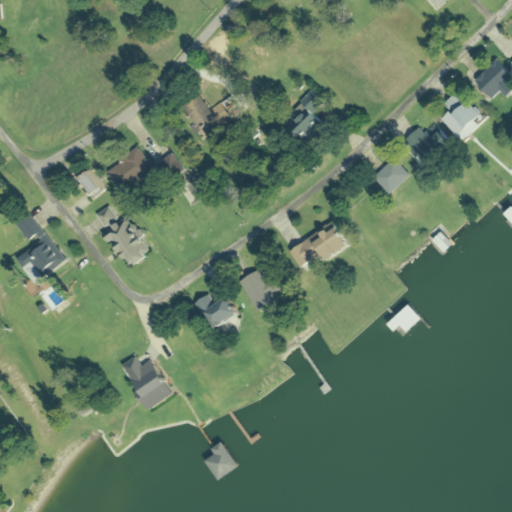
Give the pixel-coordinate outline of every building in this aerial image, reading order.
[(427,0),(439,12),(450,0),(427,0)] [(511,93),(511,65),(488,65),(488,77),(480,77),(480,93),(511,93)] [(301,103),(309,109),(291,127),(307,142),(324,125),(313,114),(324,103),(312,91),(301,103)] [(451,112),(443,120),(461,139),(482,120),(458,94),(445,106),(451,112)] [(218,119),(199,96),(183,110),(201,132),(218,119)] [(445,149),(422,126),(405,144),(428,167),(445,149)] [(108,170),(125,194),(156,173),(139,149),(108,170)] [(378,178),(391,191),(409,172),(395,160),(378,178)] [(104,189),(89,173),(77,184),(92,200),(104,189)] [(117,219),(109,208),(98,216),(106,227),(117,219)] [(18,259),(37,285),(67,263),(30,213),(16,223),(34,247),(18,259)] [(152,257),(130,219),(108,232),(129,270),(152,257)] [(292,251),(303,269),(326,255),(330,261),(352,247),(337,222),(292,251)] [(240,282),(258,312),(285,296),(275,278),(268,282),(261,270),(240,282)] [(230,298),(217,305),(211,296),(198,303),(214,331),(240,316),(230,298)] [(389,324),(401,338),(422,319),(410,305),(389,324)] [(123,367),(154,411),(177,395),(158,366),(148,372),(137,357),(123,367)] [(206,461),(219,482),(240,468),(224,443),(212,450),(215,455),(206,461)]
